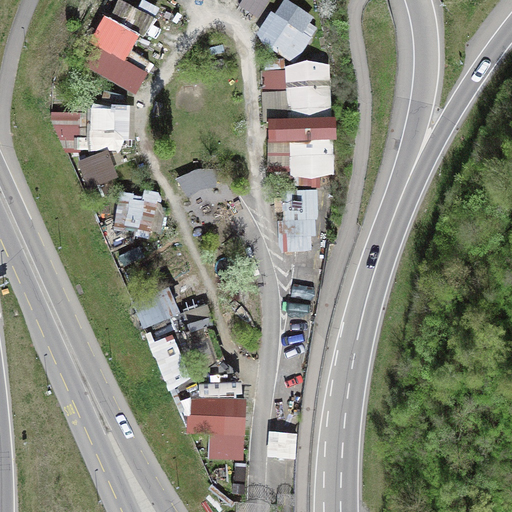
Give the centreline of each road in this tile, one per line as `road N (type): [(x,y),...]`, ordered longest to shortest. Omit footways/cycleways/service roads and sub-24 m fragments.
road 1 (secondary): [(173,511),(115,411),(0,163)]
road 2 (motorway): [(404,188),(356,340),(336,511)]
road 3 (secondary): [(0,227),(123,511)]
road 4 (motorway): [(511,26),(404,188)]
road 5 (motorway): [(419,0),(427,63),(404,188)]
